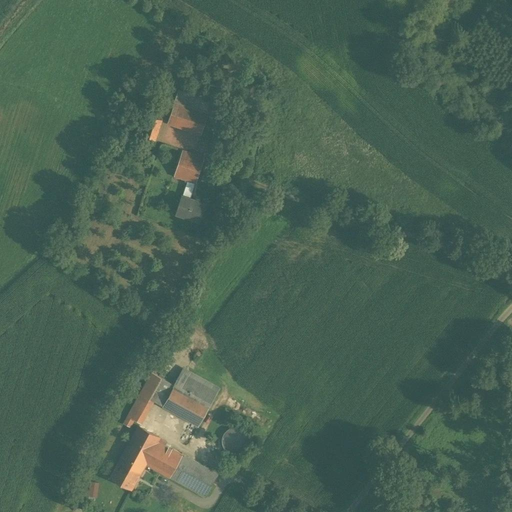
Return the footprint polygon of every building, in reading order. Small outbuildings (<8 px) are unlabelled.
[(151,92),(148,86),(143,82),(137,81),(130,83),(126,87),(124,93),(125,100),(129,105),(135,108),(141,107),(147,104),(150,99),(151,92)] [(177,92),(174,102),(208,113),(211,103),(177,92)] [(208,113),(174,102),(167,123),(201,134),(208,113)] [(161,119),(145,114),(138,134),(154,139),(161,119)] [(132,132),(135,121),(115,115),(111,126),(132,132)] [(163,191),(169,175),(177,148),(160,142),(145,186),(163,191)] [(169,175),(186,180),(195,183),(204,157),(177,148),(169,175)] [(190,198),(195,183),(186,180),(175,213),(200,221),(206,203),(190,198)] [(219,388),(183,369),(174,385),(163,406),(198,425),(219,388)] [(174,385),(152,372),(124,423),(129,426),(133,419),(140,423),(153,400),(163,406),(174,385)] [(246,415),(266,423),(269,417),(248,408),(246,415)] [(139,426),(128,446),(135,450),(133,452),(147,460),(158,441),(160,437),(139,426)] [(248,445),(249,440),(248,435),(245,431),(240,428),(235,427),(230,428),(225,431),(223,435),(222,441),(223,446),(226,450),(230,453),(236,454),(241,453),(245,450),(248,445)] [(147,460),(145,463),(170,476),(182,455),(158,441),(147,460)] [(135,450),(128,446),(110,477),(131,489),(145,463),(147,460),(133,452),(135,450)] [(217,474),(182,455),(170,476),(170,477),(205,496),(217,474)]
